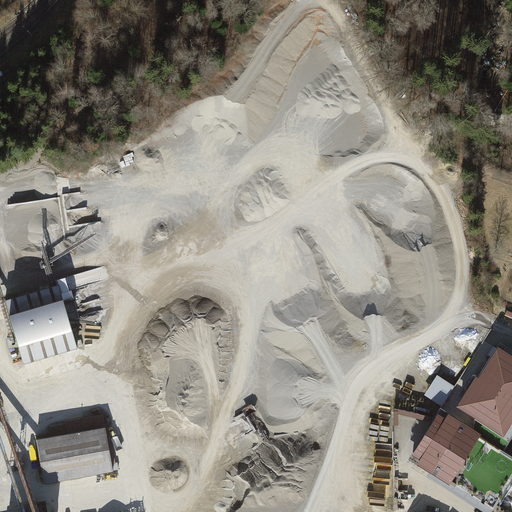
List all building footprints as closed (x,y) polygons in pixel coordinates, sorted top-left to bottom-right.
[(6,301),(24,364),(78,349),(60,286),(6,301)] [(511,358),(497,349),(460,406),(511,438),(511,436),(511,358)] [(438,373),(426,393),(443,404),(456,384),(438,373)] [(253,403),(243,410),(247,417),(258,411),(253,403)] [(511,478),(511,455),(442,411),(412,458),(493,509),(511,478)] [(36,440),(44,485),(116,473),(106,414),(66,420),(67,425),(49,428),(51,437),(36,440)]
